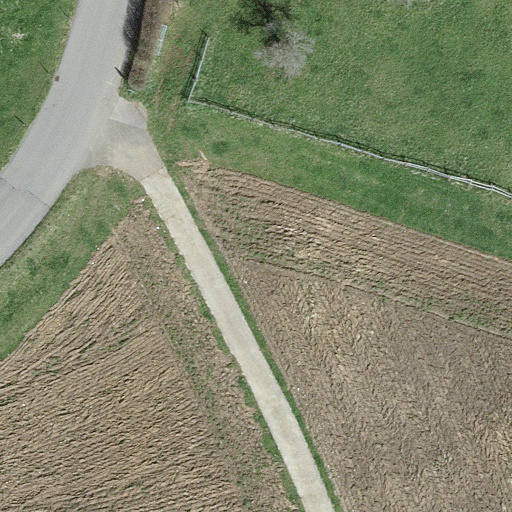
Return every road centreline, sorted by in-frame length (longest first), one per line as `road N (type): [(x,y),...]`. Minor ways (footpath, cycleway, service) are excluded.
road 1 (track): [(313,511),(261,379),(141,156),(81,92)]
road 2 (unclassified): [(107,0),(81,92),(0,221)]
